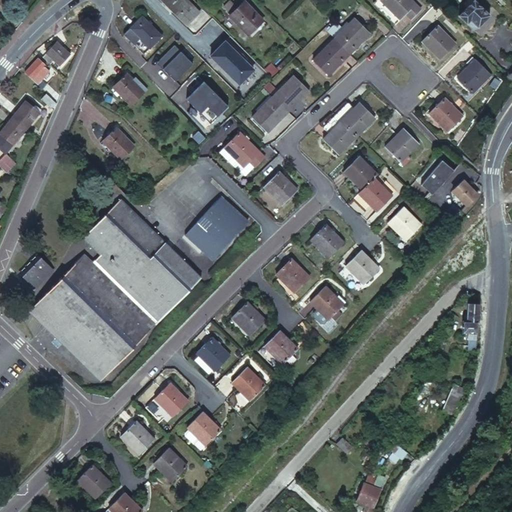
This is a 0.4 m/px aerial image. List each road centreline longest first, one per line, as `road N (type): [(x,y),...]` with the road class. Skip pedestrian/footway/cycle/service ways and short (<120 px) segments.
road 1 (residential): [(363,70),(280,141),(325,190),(96,418)]
road 2 (residential): [(499,274),(448,298),(252,511)]
road 3 (residential): [(0,260),(99,35),(99,0)]
road 4 (secondary): [(499,274),(485,389),(400,511)]
road 5 (residential): [(363,70),(399,103),(426,77),(390,41)]
road 6 (residential): [(0,326),(96,418)]
road 7 (residential): [(96,418),(3,511)]
